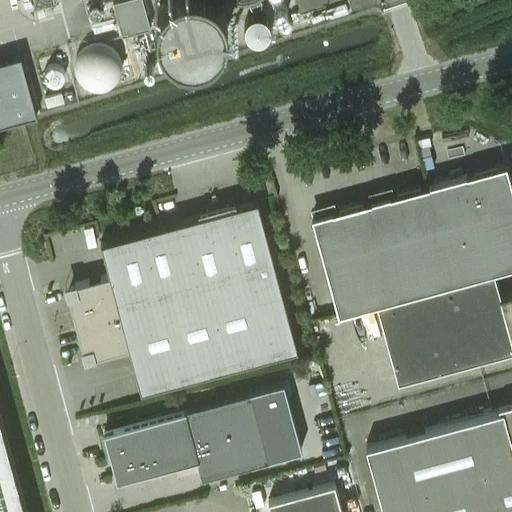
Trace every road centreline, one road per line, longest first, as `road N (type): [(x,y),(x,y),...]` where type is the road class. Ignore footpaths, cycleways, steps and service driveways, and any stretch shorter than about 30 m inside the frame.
road 1 (unclassified): [(0,198),(421,84)]
road 2 (unclassified): [(78,511),(0,218)]
road 3 (unknown): [(76,505),(300,450),(308,431),(290,389)]
